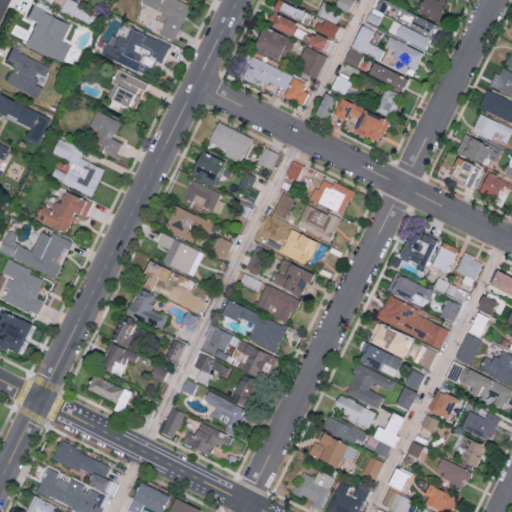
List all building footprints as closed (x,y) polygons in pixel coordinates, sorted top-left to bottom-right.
[(64,0),(60,10),(89,22),(94,10),(69,0),(64,0)] [(141,0),(141,2),(162,11),(158,20),(164,22),(159,33),(174,39),(190,4),(180,0),(141,0)] [(301,20),(305,11),(279,0),(275,0),(272,8),(301,20)] [(351,0),(336,0),(334,5),(347,11),(351,0)] [(420,0),(416,9),(437,19),(445,0),(420,0)] [(70,22),(30,6),(25,18),(33,22),(24,45),(63,61),(70,43),(62,40),(70,22)] [(291,35),(298,23),(274,11),(268,22),(291,35)] [(430,33),(434,22),(412,14),(408,25),(430,33)] [(338,25),(318,18),(314,30),(334,37),(338,25)] [(430,36),(392,20),(387,32),(426,48),(430,36)] [(350,47),(379,58),(383,48),(369,42),(374,30),(360,24),(350,47)] [(278,59),(281,52),(287,54),(294,40),(262,26),(252,48),(278,59)] [(169,45),(129,27),(125,37),(117,34),(112,44),(105,41),(100,53),(141,72),(145,64),(150,67),(154,58),(161,62),(169,45)] [(423,52),(389,36),(384,45),(397,51),(390,65),(405,72),(408,67),(415,70),(423,52)] [(49,66),(10,47),(4,61),(13,65),(5,82),(37,97),(42,86),(33,82),(37,73),(44,76),(49,66)] [(325,54),(304,47),(296,70),(317,78),(325,54)] [(292,74),(252,55),(242,77),(251,82),(255,75),(285,90),(292,74)] [(408,77),(372,61),(367,74),(403,89),(408,77)] [(511,72),(498,67),(491,86),(511,94),(511,72)] [(147,82),(119,69),(105,96),(111,99),(108,106),(118,110),(121,104),(128,108),(135,93),(140,95),(147,82)] [(346,94),(351,80),(335,75),(331,89),(346,94)] [(306,82),(292,76),(284,96),(303,104),(308,91),(303,89),(306,82)] [(374,109),(391,117),(401,95),(385,87),(374,109)] [(511,99),(485,90),(479,108),(511,120),(511,99)] [(314,113),(325,119),(336,98),(325,92),(314,113)] [(50,116),(0,94),(0,113),(30,126),(26,137),(39,143),(50,116)] [(380,141),(388,116),(338,100),(333,115),(355,122),(352,131),(380,141)] [(115,156),(121,142),(112,138),(119,122),(95,111),(89,125),(98,129),(91,146),(115,156)] [(511,130),(511,126),(479,113),(472,131),(492,139),(494,136),(507,142),(511,130)] [(227,150),(225,154),(240,162),(252,138),(218,121),(208,141),(227,150)] [(456,152),(486,164),(488,158),(497,162),(502,149),(463,134),(456,152)] [(80,158),(83,148),(58,138),(52,152),(71,160),(67,172),(54,167),(51,177),(93,195),(104,168),(80,158)] [(0,173),(1,170),(0,168),(0,158),(2,159),(8,145),(0,141),(0,173)] [(258,161),(272,168),(279,153),(265,147),(258,161)] [(214,184),(225,161),(201,150),(190,173),(214,184)] [(503,173),(511,176),(511,155),(511,156),(503,173)] [(473,189),(483,170),(458,157),(448,176),(473,189)] [(297,179),(303,165),(292,160),(286,174),(297,179)] [(479,190),(497,198),(502,185),(511,189),(511,181),(487,171),(479,190)] [(323,177),(316,194),(335,202),(332,209),(344,214),(353,190),(323,177)] [(225,202),(218,199),(221,192),(191,179),(183,198),(220,214),(225,202)] [(67,230),(73,212),(86,216),(91,201),(64,191),(60,203),(54,201),(51,209),(39,205),(34,219),(67,230)] [(286,218),(294,197),(281,192),(273,213),(286,218)] [(296,226),(331,240),(340,218),(305,203),(296,226)] [(190,229),(206,236),(213,222),(175,205),(165,228),(186,238),(190,229)] [(287,225),(271,217),(266,227),(282,235),(287,225)] [(40,230),(31,250),(12,241),(15,232),(8,229),(0,246),(0,251),(56,276),(72,240),(52,232),(51,235),(40,230)] [(417,240),(408,235),(397,257),(423,269),(437,239),(421,232),(417,240)] [(168,248),(162,261),(194,275),(204,250),(162,233),(158,244),(168,248)] [(292,251),(319,263),(327,245),(300,233),(292,251)] [(211,253),(224,259),(232,242),(220,236),(211,253)] [(432,267),(449,271),(456,246),(440,241),(432,267)] [(462,281),(473,285),(482,259),(462,253),(456,270),(465,273),(462,281)] [(271,281),(300,296),(312,273),(283,258),(271,281)] [(1,299),(38,314),(43,300),(36,297),(43,279),(30,273),(32,268),(8,259),(2,273),(10,277),(1,299)] [(196,282),(149,261),(138,285),(151,290),(158,276),(192,291),(196,282)] [(489,283),(511,294),(511,276),(495,269),(489,283)] [(432,286),(393,274),(388,292),(427,304),(432,286)] [(286,321),(291,310),(295,312),(301,300),(266,283),(256,305),(271,312),(270,314),(286,321)] [(171,293),(163,290),(161,295),(180,304),(185,291),(174,286),(171,293)] [(156,296),(138,288),(127,312),(162,328),(167,315),(150,308),(156,296)] [(441,346),(449,328),(418,315),(420,308),(387,294),(376,319),(441,346)] [(496,300),(482,294),(477,306),(491,312),(496,300)] [(439,314),(453,321),(461,305),(447,298),(439,314)] [(288,327),(227,299),(221,313),(237,320),(239,316),(254,323),(248,338),(277,351),(288,327)] [(0,343),(22,351),(31,322),(0,311),(0,343)] [(488,317),(479,313),(471,331),(480,335),(488,317)] [(136,318),(122,314),(113,341),(127,345),(136,318)] [(403,356),(411,337),(376,323),(368,341),(403,356)] [(232,331),(209,325),(205,341),(227,347),(232,331)] [(481,339),(465,333),(456,358),(472,363),(481,339)] [(185,344),(174,339),(165,356),(176,361),(185,344)] [(241,369),(257,377),(265,361),(274,366),(278,358),(242,340),(237,349),(248,355),(241,369)] [(101,367),(120,376),(127,360),(133,362),(137,354),(112,343),(101,367)] [(403,359),(367,343),(359,360),(395,377),(403,359)] [(416,362),(430,368),(436,350),(423,345),(416,362)] [(215,355),(227,359),(229,352),(217,349),(215,355)] [(511,354),(499,349),(494,360),(484,356),(478,369),(511,384),(511,354)] [(193,365),(207,372),(209,367),(226,375),(230,367),(199,353),(193,365)] [(378,407),(383,395),(369,389),(372,382),(391,391),(396,380),(356,362),(352,372),(355,373),(346,393),(378,407)] [(511,388),(468,368),(462,382),(472,386),(469,393),(503,408),(511,388)] [(116,403),(123,388),(93,374),(86,389),(116,403)] [(248,405),(258,381),(242,374),(232,399),(248,405)] [(409,409),(416,391),(402,386),(396,405),(409,409)] [(216,405),(211,415),(236,427),(245,407),(207,390),(203,399),(216,405)] [(369,426),(376,410),(339,394),(332,411),(369,426)] [(175,437),(184,411),(169,406),(160,432),(175,437)] [(460,428),(488,439),(497,417),(470,406),(460,428)] [(384,428),(377,425),(372,436),(379,440),(374,452),(386,457),(404,418),(392,412),(384,428)] [(322,428),(361,445),(367,433),(328,416),(322,428)] [(209,456),(216,442),(227,447),(232,436),(201,421),(194,434),(188,430),(182,442),(209,456)] [(358,447),(321,434),(318,443),(313,441),(308,454),(338,466),(341,456),(353,460),(358,447)] [(459,447),(463,449),(459,460),(477,466),(485,445),(463,437),(459,447)] [(110,464),(59,442),(52,458),(92,475),(88,483),(112,494),(117,483),(104,477),(110,464)] [(375,478),(383,462),(370,456),(362,472),(375,478)] [(463,487),(471,470),(441,457),(436,469),(443,472),(441,478),(463,487)] [(86,511),(97,511),(104,493),(86,487),(87,483),(70,477),(69,482),(56,477),(59,469),(47,464),(36,493),(86,511)] [(320,509),(335,477),(318,469),(315,477),(302,471),(292,492),(313,502),(311,505),(320,509)] [(356,484),(351,496),(346,494),(349,485),(338,480),(327,511),(329,511),(359,511),(369,488),(356,484)] [(153,511),(161,511),(169,494),(137,482),(127,511),(130,511),(139,511),(141,508),(153,511)] [(445,511),(451,511),(458,497),(430,484),(422,501),(445,511)] [(380,504),(398,511),(405,511),(411,499),(388,489),(380,504)]
